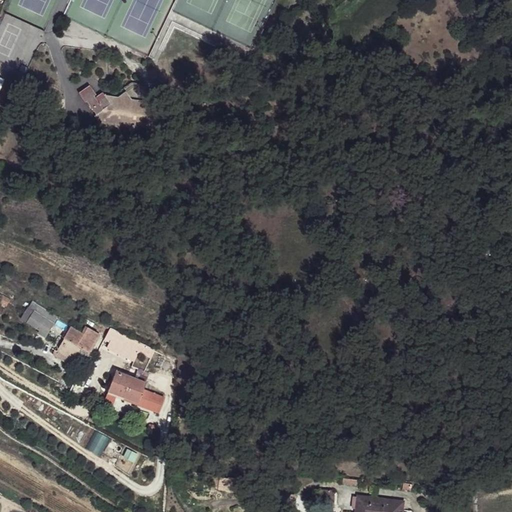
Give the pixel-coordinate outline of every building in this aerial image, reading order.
[(97,77),(86,82),(89,92),(92,90),(99,106),(107,103),(115,99),(113,97),(108,87),(99,90),(98,87),(101,86),(97,77)] [(113,97),(115,99),(107,103),(117,120),(123,116),(129,125),(140,128),(157,115),(146,98),(135,96),(128,88),(113,97)] [(56,319),(36,307),(29,319),(49,331),(56,319)] [(80,332),(65,325),(53,348),(76,362),(93,332),(84,326),(80,332)] [(140,378),(112,366),(104,383),(119,390),(118,393),(154,407),(160,392),(138,384),(140,378)] [(119,390),(104,383),(102,388),(117,395),(118,393),(119,390)] [(404,511),(405,503),(362,502),(360,511),(404,511)]
